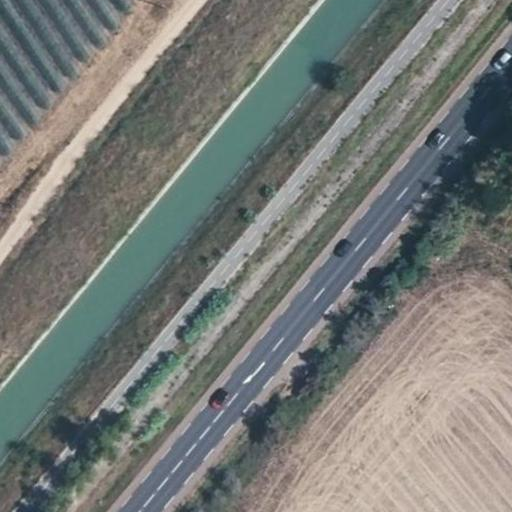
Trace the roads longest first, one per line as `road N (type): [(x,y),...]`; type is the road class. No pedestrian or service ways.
road 1 (secondary): [(127,511),(511,50)]
road 2 (track): [(203,0),(0,249)]
